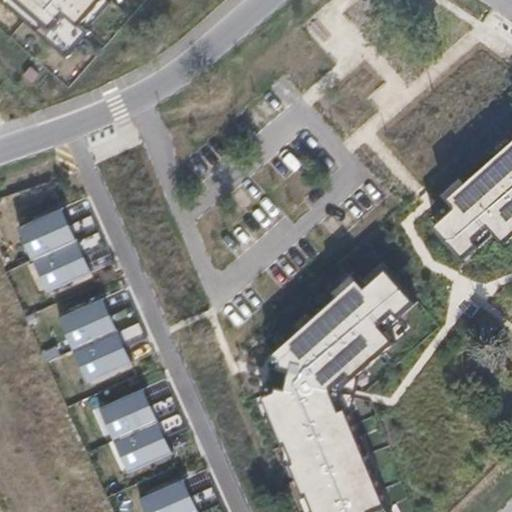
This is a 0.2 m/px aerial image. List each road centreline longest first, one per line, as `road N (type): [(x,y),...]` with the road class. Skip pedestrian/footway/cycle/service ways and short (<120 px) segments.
road 1 (residential): [(68,129),(237,511)]
road 2 (residential): [(68,129),(139,101),(269,0)]
